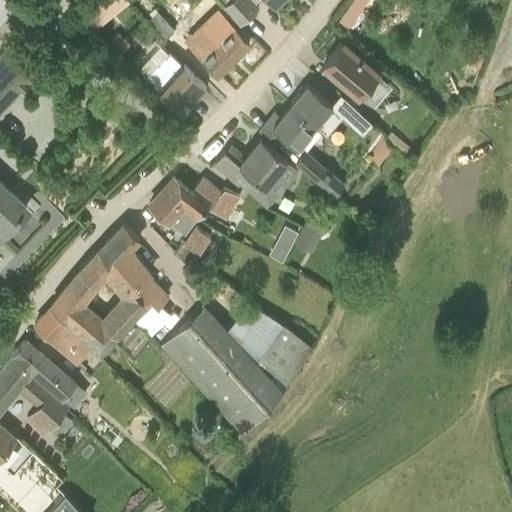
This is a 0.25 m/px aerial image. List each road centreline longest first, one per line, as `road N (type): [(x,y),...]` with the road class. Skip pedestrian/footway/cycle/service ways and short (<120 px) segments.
road 1 (residential): [(0,349),(91,237),(254,86),(330,0)]
road 2 (track): [(187,148),(66,43),(65,0)]
